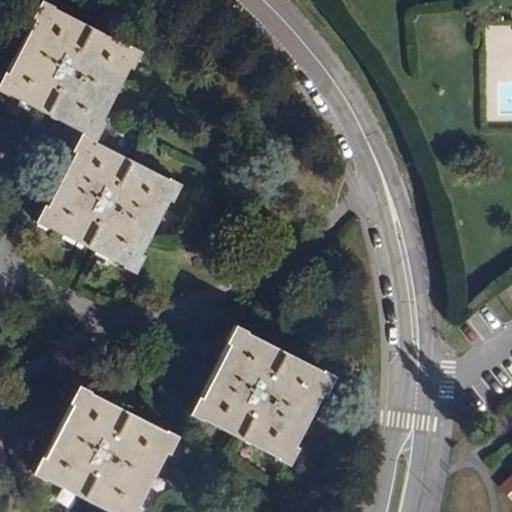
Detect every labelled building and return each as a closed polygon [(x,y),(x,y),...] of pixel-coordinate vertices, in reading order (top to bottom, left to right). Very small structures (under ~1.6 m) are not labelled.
[(81,132),(94,139),(103,121),(99,119),(127,66),(130,68),(140,49),(129,43),(127,45),(52,8),(53,5),(43,0),(39,0),(30,16),(34,19),(7,72),(3,69),(0,75),(0,91),(6,94),(7,93),(81,130),(81,132)] [(93,140),(94,139),(81,132),(70,150),(74,151),(47,204),(43,203),(35,221),(47,227),(49,226),(123,263),(122,265),(135,273),(144,254),(140,252),(168,199),(172,200),(181,183),(168,175),(166,178),(93,140)] [(466,320),(475,342),(490,336),(481,314),(466,320)] [(245,329),(233,322),(222,340),(227,343),(200,396),(195,394),(186,411),(199,418),(200,416),(273,454),(274,457),(287,463),(296,446),(292,443),(320,391),(324,392),(333,373),(320,367),(319,370),(245,331),(245,329)] [(136,511),(140,505),(137,503),(164,450),(167,452),(177,432),(164,426),(163,429),(87,391),(88,388),(76,383),(66,400),(69,402),(44,456),(39,454),(30,471),(42,478),(43,476),(115,511),(136,511)] [(511,474),(500,486),(511,499),(511,474)]
